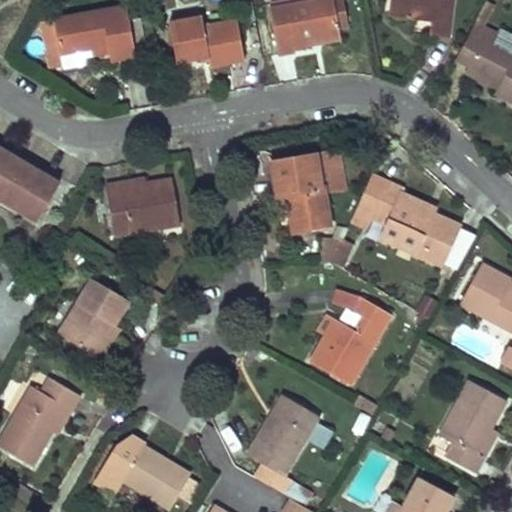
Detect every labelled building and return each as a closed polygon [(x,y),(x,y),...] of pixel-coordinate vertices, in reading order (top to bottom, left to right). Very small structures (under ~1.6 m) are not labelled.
[(271,9),(315,0),(291,0),(270,4),(271,9)] [(271,9),(270,9),(278,54),(296,51),(295,48),(312,45),(311,41),(341,35),(339,26),(348,25),(342,0),(315,0),(271,9)] [(397,0),(395,17),(432,22),(430,36),(448,38),(452,0),(397,0)] [(487,1),(476,21),(480,24),(491,3),(487,1)] [(136,56),(127,6),(42,22),(51,69),(64,67),(64,70),(87,65),(86,59),(110,54),(111,61),(124,59),(136,56)] [(170,22),(177,63),(208,57),(210,66),(227,64),(245,60),(238,20),(204,26),(203,16),(170,22)] [(511,102),(511,53),(493,44),(498,33),(480,24),(476,21),(456,59),(469,66),(500,83),(496,90),(495,94),(511,102)] [(341,35),(311,41),(312,45),(328,42),(341,39),(341,35)] [(496,90),(500,83),(469,66),(465,73),(482,82),(496,90)] [(19,159),(0,147),(0,197),(37,220),(60,183),(19,159)] [(293,232),(330,225),(324,191),(345,188),(339,149),(271,161),(274,180),(277,195),(290,193),(291,199),(288,200),(293,232)] [(372,174),(351,221),(367,228),(372,218),(388,225),(382,238),(442,265),(460,224),(432,212),(431,214),(399,200),(402,193),(405,189),(372,174)] [(106,186),(115,235),(180,223),(172,179),(145,184),(122,188),(122,183),(106,186)] [(122,183),(122,188),(145,184),(144,179),(132,181),(122,183)] [(402,193),(399,200),(431,214),(432,212),(434,207),(419,201),(402,193)] [(462,255),(473,235),(462,229),(451,249),(462,255)] [(343,240),(323,237),(322,263),(332,263),(338,251),(343,240)] [(347,256),(353,244),(343,239),(343,240),(338,251),(347,256)] [(342,267),(347,256),(338,251),(332,263),(342,267)] [(482,263),(460,303),(511,331),(511,346),(502,363),(511,368),(511,291),(507,288),(511,282),(511,280),(482,263)] [(129,301),(92,279),(59,333),(96,356),(115,324),(129,301)] [(147,287),(143,294),(161,305),(165,298),(147,287)] [(427,326),(437,297),(419,291),(408,320),(427,326)] [(351,385),(392,315),(364,298),(355,312),(363,316),(369,320),(361,334),(355,330),(335,319),(326,335),(311,361),(351,385)] [(326,335),(335,319),(328,314),(318,330),(326,335)] [(361,334),(369,320),(363,316),(355,330),(361,334)] [(115,324),(96,356),(102,359),(115,339),(121,328),(115,324)] [(33,386),(0,439),(0,445),(34,466),(55,431),(69,408),(73,411),(82,396),(51,378),(43,391),(33,386)] [(469,380),(439,435),(454,443),(446,457),(475,473),(485,455),(479,452),(491,428),(507,400),(469,380)] [(268,420),(273,423),(288,397),(283,394),(274,409),(268,420)] [(367,400),(359,396),(355,404),(363,409),(367,400)] [(284,476),(320,416),(288,397),(273,423),(268,420),(247,454),(284,476)] [(378,406),(367,400),(363,409),(373,415),(378,406)] [(73,411),(69,408),(55,431),(59,434),(73,411)] [(491,428),(479,452),(485,455),(490,445),(497,431),(491,428)] [(158,454),(143,445),(144,443),(132,435),(118,445),(96,481),(115,493),(123,479),(169,507),(189,473),(158,454)] [(179,495),(192,503),(203,483),(190,476),(179,495)] [(445,511),(455,496),(419,477),(403,507),(391,501),(385,511),(445,511)] [(314,493),(292,480),(283,494),(291,499),(305,507),(314,493)] [(313,511),(305,507),(291,499),(283,511),(313,511)]
